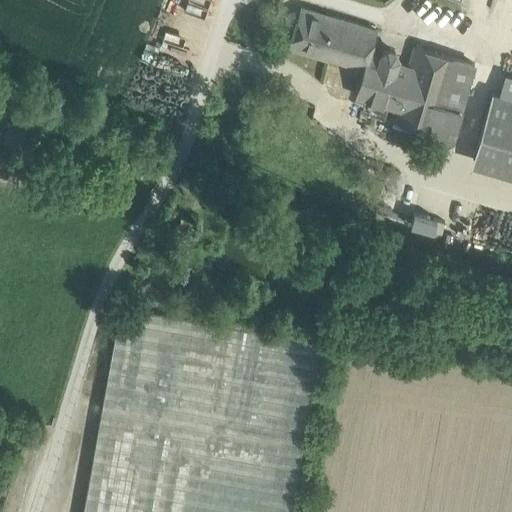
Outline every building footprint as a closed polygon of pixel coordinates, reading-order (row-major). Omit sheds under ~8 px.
[(341,19),(300,7),(288,46),(329,59),(329,58),(341,19)] [(363,68),(369,54),(377,29),(341,19),(329,58),(363,68)] [(408,66),(396,106),(392,119),(435,133),(458,58),(414,45),(408,66)] [(369,54),(363,68),(355,94),(396,106),(408,66),(369,54)] [(458,58),(435,133),(452,138),(474,63),(458,58)] [(511,97),(492,92),(475,149),(511,160),(511,97)] [(511,160),(475,149),(471,164),(511,176),(511,160)] [(444,218),(413,209),(409,221),(441,230),(444,218)] [(290,511),(321,343),(120,307),(83,511),(290,511)]
